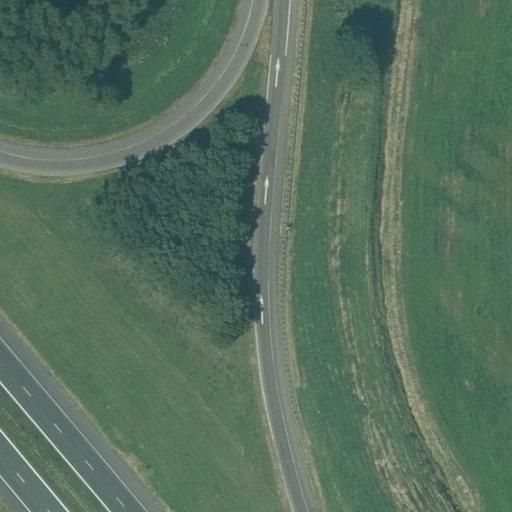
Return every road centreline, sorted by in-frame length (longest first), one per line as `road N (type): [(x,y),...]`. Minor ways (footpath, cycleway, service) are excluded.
road 1 (motorway): [(296,511),(279,453),(264,333),(282,0)]
road 2 (motorway): [(255,0),(243,47),(219,87),(140,150),(52,173),(0,164)]
road 3 (motorway): [(142,511),(0,343)]
